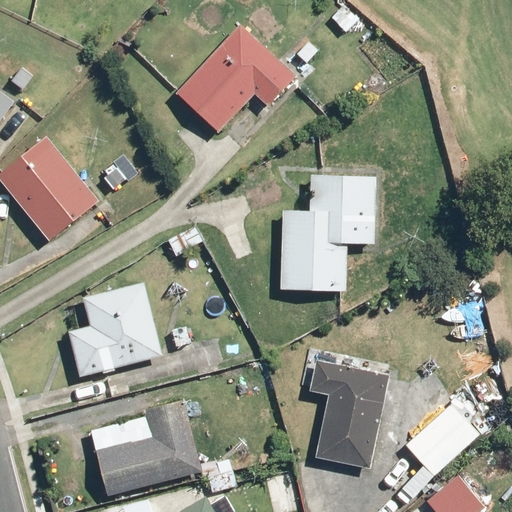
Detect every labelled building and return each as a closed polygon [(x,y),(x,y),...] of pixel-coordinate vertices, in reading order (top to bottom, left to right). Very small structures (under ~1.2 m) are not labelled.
[(263,113),(291,80),(264,56),(234,29),(172,96),(215,135),(248,100),(263,113)] [(0,125),(14,107),(0,96),(0,125)] [(91,204),(46,141),(0,173),(0,181),(42,239),(91,204)] [(379,241),(383,173),(321,171),(319,206),(292,205),(287,286),(353,290),(356,239),(379,241)] [(181,255),(206,238),(197,225),(172,242),(181,255)] [(157,353),(157,352),(148,317),(147,317),(138,287),(78,304),(85,332),(64,337),(74,381),(159,361),(157,353)] [(204,331),(181,337),(190,370),(233,358),(227,337),(207,342),(204,331)] [(349,372),(313,367),(308,397),(326,400),(315,464),(369,473),(385,379),(349,373),(349,372)] [(199,377),(204,394),(232,386),(227,369),(199,377)] [(190,445),(179,403),(140,414),(147,440),(89,454),(101,500),(198,476),(190,445)] [(405,445),(428,473),(473,438),(450,409),(405,445)] [(243,482),(235,457),(221,461),(224,471),(214,474),(219,490),(243,482)] [(427,511),(428,511),(466,511),(476,501),(453,481),(427,511)] [(206,511),(199,500),(178,511),(206,511)]
